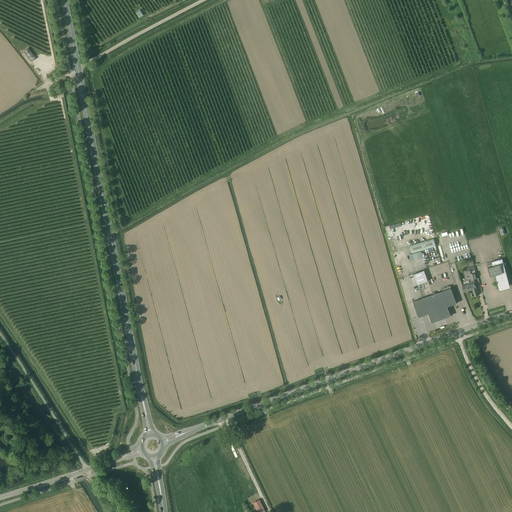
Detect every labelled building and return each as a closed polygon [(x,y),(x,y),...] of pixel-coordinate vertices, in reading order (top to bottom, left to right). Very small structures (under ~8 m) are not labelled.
[(32,62),(36,59),(30,51),(25,54),(32,62)] [(412,253),(436,246),(434,239),(410,246),(412,253)] [(510,285),(509,282),(506,272),(508,271),(505,262),(504,263),(502,259),(491,262),(492,266),(488,267),(489,274),(494,272),(498,285),(499,288),(504,287),(510,285)] [(469,275),(471,280),(468,281),(469,284),(462,286),(464,292),(472,290),(474,296),(478,295),(475,282),(474,280),(477,279),(476,272),(475,272),(474,269),(474,266),(467,268),(468,271),(466,271),(467,275),(469,275)] [(424,270),(415,273),(413,274),(417,285),(428,281),(424,270)] [(442,288),(443,291),(413,302),(419,317),(429,313),(447,307),(457,303),(451,288),(451,285),(442,288)] [(447,307),(429,313),(432,323),(451,316),(447,307)] [(102,486),(98,480),(93,483),(97,489),(102,486)] [(260,502),(254,505),(257,511),(263,511),(265,511),(260,502)]
